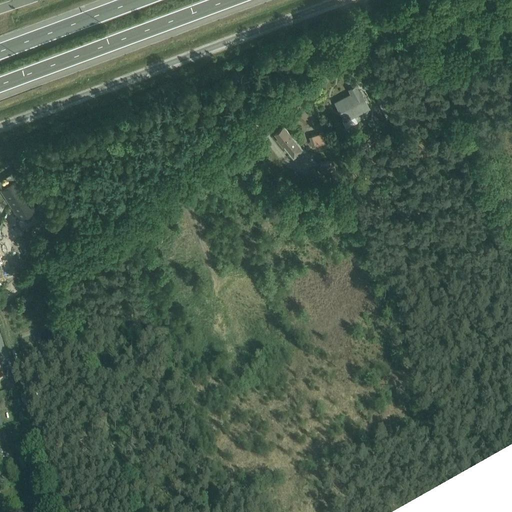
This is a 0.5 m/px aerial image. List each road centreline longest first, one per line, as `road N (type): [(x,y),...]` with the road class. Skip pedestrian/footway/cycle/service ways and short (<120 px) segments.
road 1 (tertiary): [(351,0),(0,128)]
road 2 (motorway): [(0,85),(229,0)]
road 3 (track): [(417,64),(473,111),(511,220)]
road 4 (motorway): [(136,0),(0,50)]
